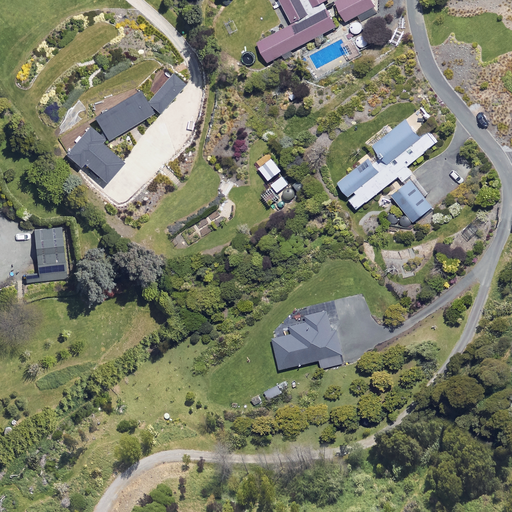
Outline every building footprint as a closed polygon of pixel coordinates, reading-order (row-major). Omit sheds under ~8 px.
[(293,49),(315,37),(318,43),(327,38),(324,33),(336,26),(322,1),(324,0),(278,0),(292,24),(258,43),(268,63),(283,55),(286,60),(296,55),(293,49)] [(378,12),(371,0),(336,0),(336,1),(346,22),(360,15),(362,20),(378,12)] [(90,115),(59,155),(105,192),(130,162),(108,143),(155,113),(158,117),(186,84),(169,70),(145,98),(138,87),(90,115)] [(416,132),(406,120),(404,117),(371,144),(381,156),(375,161),(369,152),(335,179),(358,208),(399,175),(403,181),(413,173),(406,165),(437,140),(428,129),(420,136),(416,132)] [(289,183),(283,175),(272,183),(278,191),(289,183)] [(412,223),(432,207),(410,180),(390,196),(412,223)] [(25,275),(26,283),(66,280),(62,228),(36,230),(40,274),(25,275)] [(320,369),(341,364),(340,356),(343,355),(337,329),(331,330),(327,311),(304,316),(306,323),(289,327),(291,334),(270,339),(278,370),(318,361),(320,369)]
